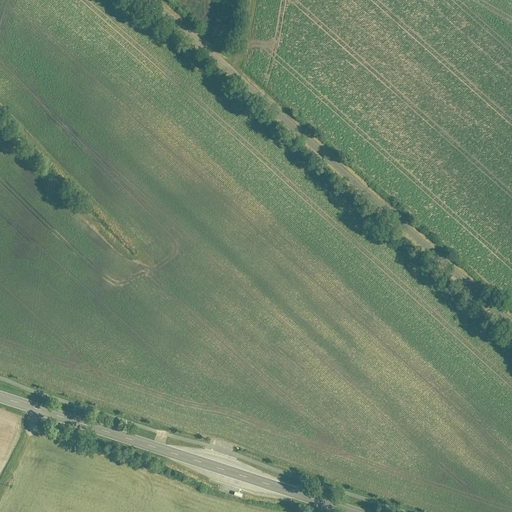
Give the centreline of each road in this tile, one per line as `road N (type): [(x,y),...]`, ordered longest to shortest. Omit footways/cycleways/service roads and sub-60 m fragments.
road 1 (residential): [(511,324),(151,0)]
road 2 (tertiary): [(362,511),(0,396)]
